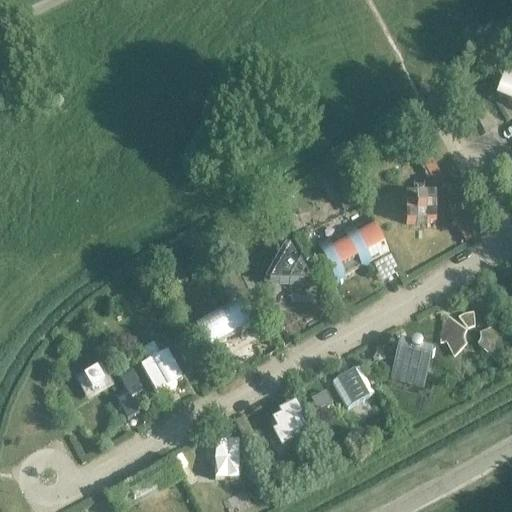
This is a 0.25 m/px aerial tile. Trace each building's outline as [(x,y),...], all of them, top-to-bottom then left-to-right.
[(498,102),(511,108),(511,79),(508,77),(498,102)] [(431,161),(422,166),(434,187),(442,182),(431,161)] [(339,172),(326,179),(344,213),(345,213),(357,206),(339,172)] [(405,225),(435,225),(434,197),(405,198),(405,225)] [(453,222),(464,243),(473,239),(461,217),(453,222)] [(371,264),(388,255),(369,220),(352,229),(351,227),(340,233),(342,235),(326,243),(325,241),(315,247),(336,286),(346,280),(345,278),(360,270),(361,272),(372,266),(371,264)] [(280,223),(270,227),(277,244),(287,240),(280,223)] [(208,239),(207,240),(218,262),(224,259),(213,237),(208,239)] [(305,264),(315,258),(303,237),(293,243),(305,264)] [(308,288),(288,254),(268,288),(308,288)] [(224,305),(236,298),(227,282),(215,288),(224,305)] [(250,329),(237,308),(194,332),(207,354),(250,329)] [(467,333),(474,331),(473,315),(467,316),(464,316),(458,320),(467,333)] [(445,345),(453,360),(466,347),(464,340),(466,334),(447,318),(446,321),(442,318),(435,331),(435,343),(439,343),(439,346),(445,345)] [(496,328),(479,336),(479,341),(478,344),(476,346),(496,364),(497,363),(504,367),(511,356),(509,337),(505,339),(505,336),(498,336),(496,328)] [(175,384),(175,383),(182,379),(166,351),(161,354),(157,353),(152,345),(141,351),(146,359),(145,363),(140,366),(155,394),(163,390),(163,391),(164,392),(165,392),(167,393),(168,393),(170,393),(172,392),(174,391),(174,390),(175,389),(175,388),(175,387),(175,386),(175,385),(175,384)] [(398,346),(390,380),(423,388),(432,355),(421,352),(421,351),(421,349),(420,348),(419,346),(417,346),(416,345),(415,345),(413,345),(412,346),(411,347),(410,348),(409,349),(398,346)] [(189,363),(189,364),(194,361),(188,350),(183,353),(184,354),(180,356),(185,365),(189,363)] [(373,362),(382,362),(383,361),(379,353),(378,353),(377,353),(372,361),(373,362)] [(334,367),(339,375),(347,371),(342,362),(334,367)] [(332,384),(347,411),(373,396),(358,369),(332,384)] [(128,372),(117,379),(129,401),(141,394),(129,373),(128,372)] [(103,386),(103,385),(96,374),(95,374),(84,381),(83,381),(90,393),(91,393),(103,386)] [(310,403),(309,404),(315,414),(331,405),(325,395),(310,403)] [(125,398),(113,405),(114,406),(124,422),(135,415),(125,398)] [(277,414),(279,418),(270,423),(282,445),(305,434),(298,420),(302,418),(295,404),(277,414)] [(246,448),(257,443),(245,419),(234,424),(246,448)] [(214,477),(238,477),(238,443),(214,443),(214,477)] [(179,472),(186,468),(181,459),(173,463),(179,472)] [(125,488),(124,489),(131,502),(174,479),(172,475),(167,465),(125,488)]
